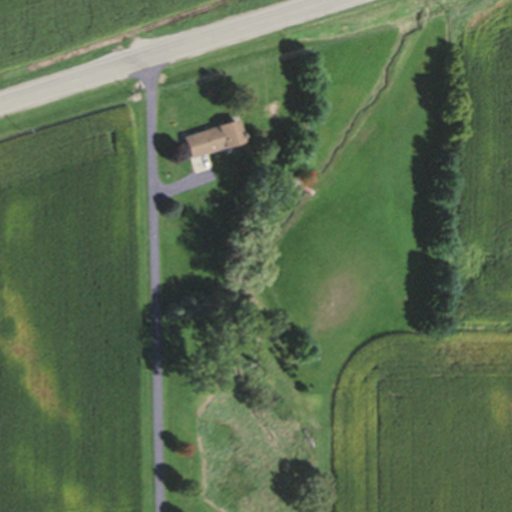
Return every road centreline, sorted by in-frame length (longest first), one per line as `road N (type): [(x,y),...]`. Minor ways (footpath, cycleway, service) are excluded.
road 1 (residential): [(152,511),(146,61)]
road 2 (secondary): [(0,106),(329,0)]
